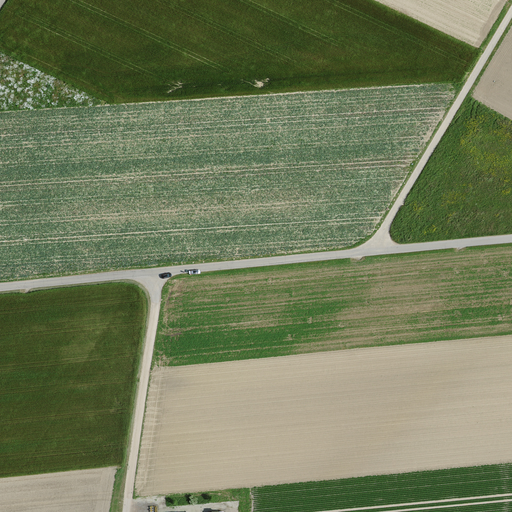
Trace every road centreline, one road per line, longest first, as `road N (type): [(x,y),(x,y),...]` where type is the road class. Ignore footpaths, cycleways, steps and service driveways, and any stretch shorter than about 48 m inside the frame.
road 1 (unclassified): [(0,288),(511,238)]
road 2 (track): [(374,251),(511,7)]
road 3 (track): [(126,511),(159,273)]
